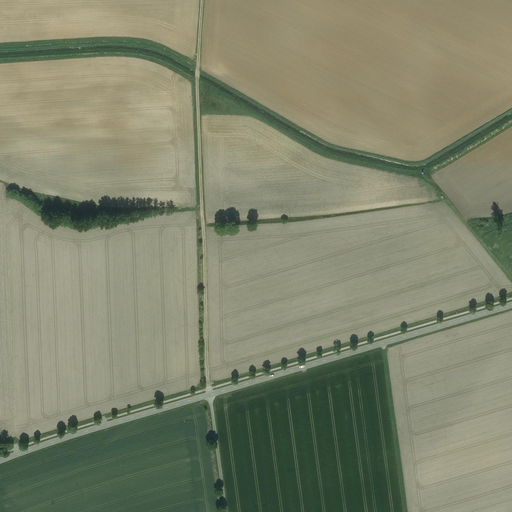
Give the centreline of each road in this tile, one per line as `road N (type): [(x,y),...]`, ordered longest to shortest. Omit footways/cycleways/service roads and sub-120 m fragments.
road 1 (track): [(199,0),(207,394)]
road 2 (tertiary): [(207,394),(511,304)]
road 3 (tertiary): [(0,460),(207,394)]
